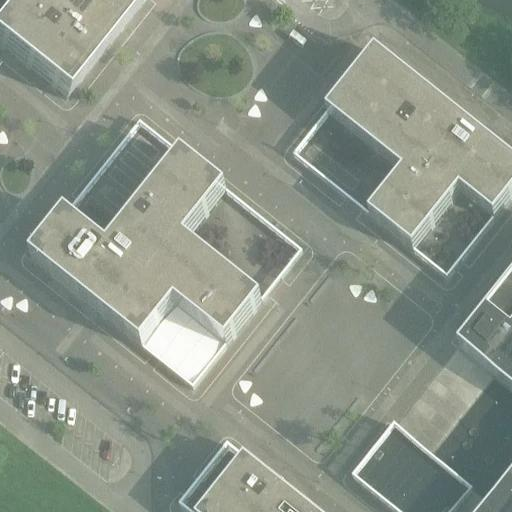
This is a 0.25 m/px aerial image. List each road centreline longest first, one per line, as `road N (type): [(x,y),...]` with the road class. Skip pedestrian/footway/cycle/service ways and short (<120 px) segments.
road 1 (residential): [(511,111),(382,7)]
road 2 (residential): [(0,411),(127,511)]
